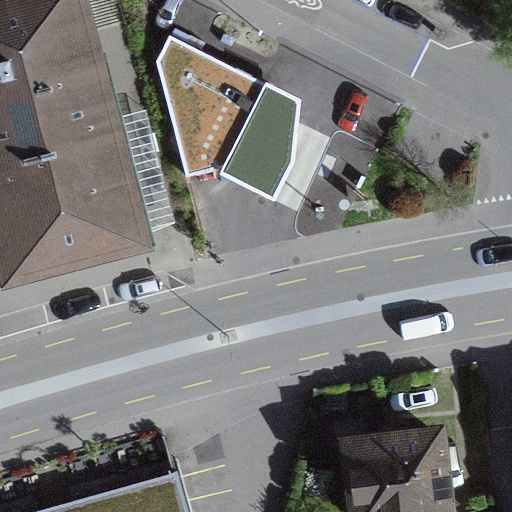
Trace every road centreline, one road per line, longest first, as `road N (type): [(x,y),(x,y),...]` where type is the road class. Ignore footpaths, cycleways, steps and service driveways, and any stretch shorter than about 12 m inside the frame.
road 1 (tertiary): [(0,400),(269,328),(511,279)]
road 2 (residential): [(511,118),(437,60),(317,0)]
